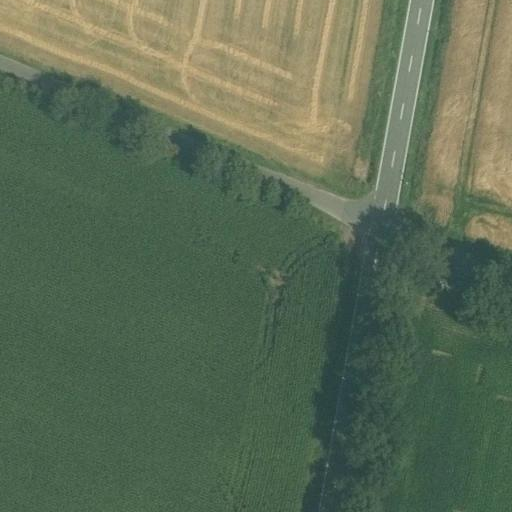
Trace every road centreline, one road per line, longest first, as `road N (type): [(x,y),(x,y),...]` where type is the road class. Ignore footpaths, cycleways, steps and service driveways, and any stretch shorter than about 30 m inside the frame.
road 1 (unclassified): [(0,75),(377,233)]
road 2 (secondary): [(328,511),(377,233)]
road 3 (secondary): [(377,233),(419,0)]
road 4 (unclassified): [(377,233),(511,272)]
